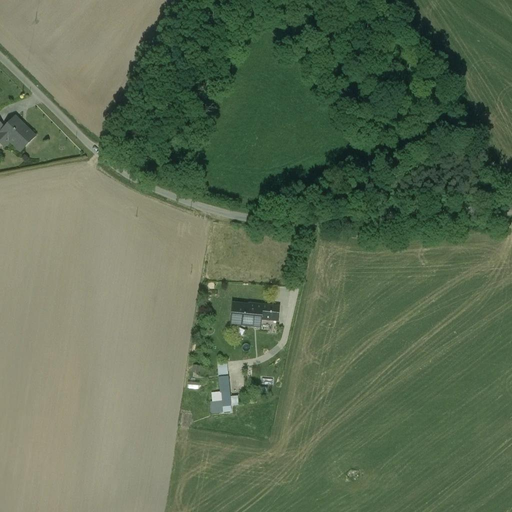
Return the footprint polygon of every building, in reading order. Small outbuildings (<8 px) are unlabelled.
[(5,129),(1,133),(2,133),(0,135),(0,138),(5,144),(9,140),(20,152),(34,137),(15,118),(5,129)] [(249,306),(233,305),(235,306),(234,314),(232,314),(231,324),(259,327),(260,319),(277,321),(278,308),(249,305),(249,306)] [(228,377),(227,361),(217,362),(218,377),(228,377)] [(228,377),(218,378),(220,392),(221,392),(221,393),(222,401),(222,408),(230,407),(228,377)] [(221,393),(212,394),(213,402),(222,401),(221,393)]
